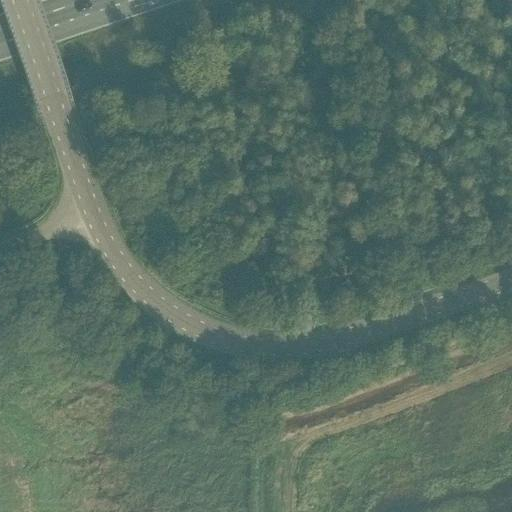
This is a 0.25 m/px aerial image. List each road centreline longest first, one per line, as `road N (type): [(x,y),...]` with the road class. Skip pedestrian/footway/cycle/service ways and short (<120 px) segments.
road 1 (unclassified): [(511,279),(319,347),(247,348),(184,324),(130,282),(93,217)]
road 2 (unclassified): [(16,0),(93,217)]
